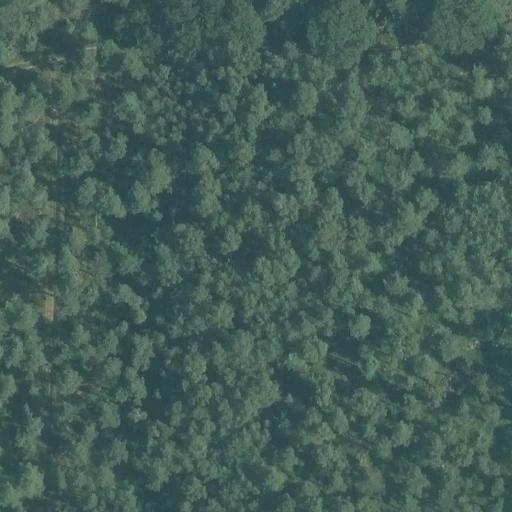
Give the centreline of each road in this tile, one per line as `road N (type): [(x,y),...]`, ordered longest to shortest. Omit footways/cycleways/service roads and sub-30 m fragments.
road 1 (track): [(0,72),(136,46),(387,57),(511,27)]
road 2 (track): [(34,511),(57,0)]
